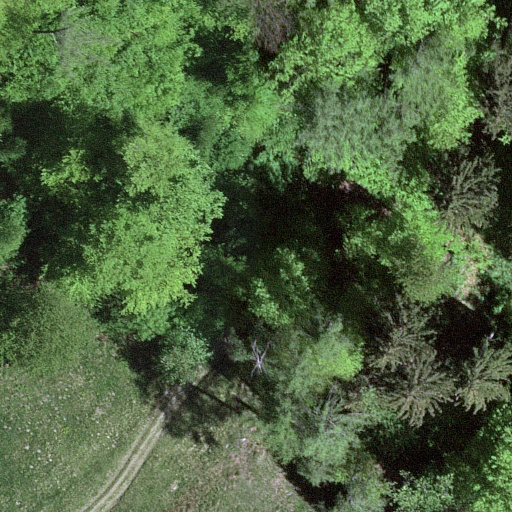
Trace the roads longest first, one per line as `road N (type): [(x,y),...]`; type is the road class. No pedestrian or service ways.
road 1 (track): [(112,511),(162,462),(238,268),(349,218),(447,149),(511,122)]
road 2 (track): [(405,179),(392,511)]
